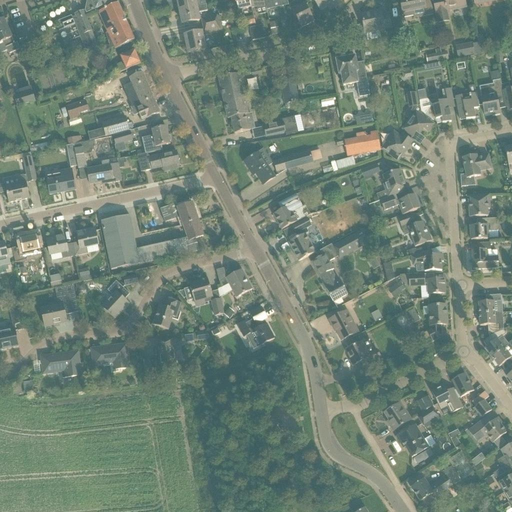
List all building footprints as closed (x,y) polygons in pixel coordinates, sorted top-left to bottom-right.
[(84,11),(85,15),(116,1),(115,0),(87,0),(85,11),(84,11)] [(177,0),(179,11),(206,5),(204,0),(200,0),(195,1),(194,0),(177,0)] [(248,0),(235,0),(236,3),(237,10),(250,8),(248,1),(248,0)] [(264,0),(266,8),(266,10),(273,9),(272,3),(285,0),(264,0)] [(333,8),(327,0),(312,0),(320,12),(327,7),(329,11),(333,8)] [(327,0),(333,8),(338,5),(336,2),(338,0),(327,0)] [(399,0),(401,4),(403,14),(403,16),(412,14),(413,19),(426,16),(434,15),(432,7),(430,0),(399,0)] [(432,0),(435,14),(437,23),(449,21),(447,11),(466,8),(464,0),(432,0)] [(108,8),(98,12),(108,33),(105,33),(110,48),(114,47),(115,50),(125,45),(134,41),(118,4),(108,8)] [(296,18),(297,19),(301,28),(314,22),(310,13),(305,4),(299,7),(298,4),(291,8),(296,17),(296,18)] [(206,5),(179,11),(182,24),(199,21),(198,13),(207,12),(206,5)] [(84,35),(89,33),(97,52),(100,51),(85,15),(84,11),(83,11),(75,14),(76,16),(77,18),(84,35)] [(361,15),(365,34),(391,29),(390,25),(388,15),(382,16),(381,11),(361,15)] [(71,16),(58,21),(60,26),(63,24),(65,29),(75,25),(73,20),(77,18),(76,16),(72,18),(71,16)] [(201,20),(202,26),(218,23),(217,16),(201,20)] [(0,52),(1,53),(7,51),(8,54),(20,49),(17,43),(14,44),(7,28),(3,19),(0,20),(0,52)] [(269,23),(272,36),(279,34),(277,22),(269,23)] [(218,23),(202,26),(204,34),(220,31),(218,23)] [(249,29),(251,35),(263,32),(262,26),(249,29)] [(263,32),(251,35),(252,41),(265,39),(263,32)] [(89,33),(84,35),(91,54),(97,52),(89,33)] [(185,36),(188,54),(205,50),(202,33),(185,36)] [(482,35),(476,36),(480,55),(486,54),(482,35)] [(463,45),(465,57),(474,56),(472,44),(463,45)] [(87,59),(90,66),(111,58),(108,51),(87,59)] [(123,64),(114,68),(117,74),(140,64),(135,51),(125,55),(120,57),(123,64)] [(445,53),(425,56),(427,64),(447,61),(445,53)] [(368,96),(370,96),(363,63),(356,64),(355,57),(336,61),(338,76),(341,75),(343,86),(356,84),(358,91),(368,89),(369,95),(368,96)] [(402,71),(403,79),(413,77),(412,69),(402,71)] [(501,85),(503,97),(506,109),(507,108),(508,112),(511,111),(511,69),(510,69),(511,80),(511,88),(508,84),(501,85)] [(132,86),(124,89),(132,107),(131,108),(134,116),(139,114),(142,121),(147,119),(160,114),(153,99),(142,73),(133,77),(129,78),(132,86)] [(219,79),(225,105),(245,101),(241,84),(239,75),(219,79)] [(487,89),(480,90),(481,97),(483,105),(484,115),(493,114),(493,115),(499,114),(497,99),(503,97),(501,85),(500,80),(495,81),(492,81),(492,85),(487,86),(487,89)] [(281,85),(283,95),(284,104),(298,102),(295,83),(281,85)] [(470,95),(455,98),(460,120),(465,119),(466,121),(475,119),(473,109),(479,108),(476,93),(475,85),(468,87),(470,95)] [(419,101),(418,101),(419,106),(421,112),(421,113),(424,115),(429,118),(437,124),(442,123),(442,124),(451,122),(449,112),(448,109),(454,108),(451,89),(444,90),(446,100),(437,102),(438,105),(433,106),(432,106),(427,99),(419,101)] [(35,102),(32,92),(14,97),(17,107),(35,102)] [(413,107),(419,106),(418,101),(417,92),(410,94),(413,107)] [(245,101),(225,105),(228,119),(231,119),(235,134),(244,132),(248,131),(255,130),(252,114),(248,115),(245,101)] [(66,107),(69,118),(79,115),(75,104),(66,107)] [(403,129),(412,137),(414,135),(417,137),(423,129),(428,132),(433,125),(415,112),(403,129)] [(372,116),(365,118),(366,124),(373,123),(372,116)] [(102,124),(105,137),(129,131),(129,130),(127,125),(125,117),(102,124)] [(283,123),(264,128),(266,137),(285,133),(286,136),(298,133),(295,117),(282,120),(283,123)] [(142,139),(145,154),(148,153),(148,154),(162,151),(161,147),(170,144),(169,142),(170,142),(171,140),(170,137),(169,136),(168,136),(166,128),(152,131),(153,136),(142,139)] [(98,139),(95,131),(88,133),(90,141),(98,139)] [(386,140),(389,142),(383,149),(397,160),(411,141),(403,135),(402,137),(393,131),(386,140)] [(130,132),(113,137),(115,146),(124,143),(132,141),(130,132)] [(344,142),(346,151),(347,157),(380,151),(377,133),(370,134),(371,137),(344,142)] [(80,136),(67,139),(68,145),(82,143),(80,136)] [(94,142),(74,145),(78,167),(78,169),(86,168),(83,148),(95,146),(94,142)] [(78,167),(74,145),(66,146),(70,168),(78,167)] [(253,176),(256,175),(263,186),(275,178),(267,167),(272,164),(262,150),(258,153),(252,157),(244,163),(253,176)] [(179,165),(178,162),(180,160),(179,156),(177,155),(176,152),(149,158),(148,154),(148,153),(145,154),(137,156),(138,160),(141,173),(145,172),(163,168),(164,172),(175,170),(174,166),(179,165)] [(284,160),(287,170),(313,163),(310,153),(284,160)] [(352,156),(335,162),(338,170),(355,165),(352,156)] [(491,169),(490,165),(488,156),(477,158),(476,156),(462,159),(466,175),(460,176),(461,187),(467,187),(472,178),(480,177),(479,172),(491,169)] [(23,160),(26,175),(24,176),(17,177),(19,184),(5,187),(4,184),(0,184),(0,192),(6,192),(9,204),(29,199),(26,183),(28,183),(36,181),(31,158),(23,160)] [(102,168),(87,171),(88,175),(89,185),(104,182),(105,185),(121,182),(119,172),(118,165),(117,159),(101,162),(102,168)] [(361,171),(364,181),(373,178),(372,176),(380,173),(377,165),(361,171)] [(404,192),(402,186),(405,185),(399,170),(382,177),(385,184),(383,185),(387,198),(393,196),(404,192)] [(46,175),(48,185),(50,195),(75,190),(73,180),(71,171),(46,175)] [(358,177),(351,180),(354,187),(360,185),(358,177)] [(295,195),(277,204),(281,211),(273,215),(281,231),(290,226),(304,219),(299,209),(302,208),(295,195)] [(420,209),(414,195),(397,202),(399,206),(403,216),(420,209)] [(389,205),(395,202),(393,196),(387,198),(380,201),(384,211),(390,209),(389,205)] [(470,197),(470,204),(468,204),(469,218),(479,217),(487,217),(487,209),(490,209),(488,196),(480,196),(470,197)] [(365,198),(358,200),(360,206),(367,204),(365,198)] [(168,207),(160,210),(165,223),(173,220),(172,215),(179,213),(183,225),(197,221),(192,205),(178,209),(176,204),(168,207)] [(408,229),(415,248),(431,242),(426,228),(425,228),(423,223),(415,225),(411,215),(398,220),(402,231),(408,229)] [(129,216),(101,222),(111,270),(163,259),(161,249),(146,252),(145,248),(136,250),(129,216)] [(298,238),(289,243),(299,262),(315,253),(305,234),(304,235),(302,231),(311,226),(308,219),(292,227),(296,234),(298,238)] [(497,231),(498,231),(497,219),(486,220),(486,226),(470,227),(471,241),(487,240),(487,239),(498,238),(497,231)] [(175,246),(161,249),(163,259),(197,252),(194,244),(197,244),(195,239),(203,237),(197,221),(183,225),(188,238),(184,240),(174,242),(175,246)] [(79,243),(72,244),(75,257),(88,254),(87,248),(98,246),(95,230),(77,234),(79,243)] [(351,246),(360,241),(363,247),(371,243),(364,230),(332,247),(338,257),(353,250),(351,246)] [(75,257),(72,244),(66,246),(64,236),(46,240),(50,256),(61,254),(62,260),(75,257)] [(20,240),(22,247),(12,249),(15,263),(26,260),(24,254),(39,250),(36,237),(20,240)] [(477,244),(477,250),(471,251),(473,269),(477,269),(477,270),(499,269),(498,256),(496,256),(496,251),(490,251),(490,243),(477,244)] [(0,266),(9,265),(8,259),(7,257),(6,253),(4,244),(0,244),(0,266)] [(347,295),(340,282),(338,283),(331,271),(334,270),(329,262),(338,257),(332,247),(331,245),(320,251),(322,256),(311,263),(326,290),(333,303),(347,295)] [(424,265),(424,272),(441,271),(441,262),(443,262),(442,255),(433,256),(431,250),(410,257),(413,266),(424,265)] [(79,270),(81,282),(90,280),(88,268),(79,270)] [(228,284),(236,298),(252,290),(242,270),(219,282),(220,288),(228,284)] [(50,277),(52,288),(62,286),(60,275),(50,277)] [(123,279),(125,286),(139,283),(137,275),(123,279)] [(409,276),(409,284),(424,283),(424,275),(409,276)] [(213,298),(211,293),(210,289),(207,279),(189,285),(190,288),(184,290),(184,291),(178,292),(184,299),(186,298),(187,302),(193,300),(194,301),(194,303),(203,300),(213,298)] [(427,287),(421,287),(421,299),(428,299),(428,295),(445,294),(444,280),(427,281),(427,287)] [(102,307),(107,312),(114,319),(128,304),(124,300),(130,294),(116,282),(107,291),(113,296),(102,307)] [(84,283),(76,285),(78,292),(85,291),(84,283)] [(59,305),(41,309),(43,318),(45,328),(55,325),(55,324),(66,322),(65,316),(73,314),(71,307),(71,304),(77,303),(73,284),(64,286),(66,296),(61,298),(62,304),(59,305)] [(477,311),(477,315),(502,313),(502,302),(501,302),(500,295),(485,296),(486,303),(478,303),(479,311),(477,311)] [(178,312),(181,304),(165,299),(163,307),(159,306),(153,326),(168,331),(172,319),(178,321),(180,313),(178,312)] [(223,315),(220,300),(211,302),(215,317),(223,315)] [(429,331),(427,332),(432,342),(442,338),(441,326),(446,326),(445,318),(447,318),(446,306),(428,307),(429,331)] [(239,327),(245,338),(246,337),(253,350),(274,339),(266,324),(265,325),(263,321),(267,319),(262,308),(250,314),(254,320),(246,324),(239,327)] [(0,350),(19,347),(16,332),(25,330),(21,310),(10,312),(12,320),(15,319),(16,325),(13,326),(13,327),(5,328),(6,332),(0,333),(0,350)] [(353,326),(354,325),(347,312),(330,320),(329,321),(335,333),(336,332),(341,342),(357,333),(353,326)] [(488,326),(488,335),(502,330),(503,329),(502,313),(477,315),(478,319),(479,318),(480,327),(488,326)] [(316,318),(311,322),(315,328),(320,324),(316,318)] [(489,337),(483,342),(487,347),(484,349),(489,355),(488,356),(490,359),(505,348),(498,340),(502,337),(505,334),(502,330),(488,335),(489,337)] [(197,334),(198,341),(208,340),(207,332),(197,334)] [(369,354),(367,349),(371,347),(368,341),(370,340),(365,332),(351,339),(355,346),(346,351),(352,363),(351,364),(352,367),(359,363),(362,369),(374,363),(374,362),(380,359),(376,350),(369,354)] [(423,333),(414,338),(417,344),(426,339),(426,338),(423,333)] [(176,370),(173,347),(176,347),(175,340),(161,341),(162,348),(158,348),(161,372),(176,370)] [(511,347),(509,345),(505,348),(490,359),(493,362),(494,361),(499,368),(508,361),(511,365),(511,364),(511,347)] [(92,350),(93,359),(94,366),(103,365),(103,367),(110,366),(111,373),(122,372),(121,370),(129,369),(126,346),(92,350)] [(43,368),(44,375),(64,373),(65,378),(74,377),(75,393),(85,392),(83,376),(80,377),(77,353),(52,356),(53,366),(43,368)] [(451,381),(456,390),(460,398),(473,392),(464,375),(451,381)] [(443,386),(431,392),(435,401),(440,410),(443,416),(450,412),(451,414),(463,409),(458,400),(452,403),(446,392),(443,386)] [(491,411),(484,401),(488,397),(485,393),(479,397),(482,402),(473,409),(481,419),(491,411)] [(427,411),(417,417),(425,429),(440,419),(432,407),(433,406),(429,398),(425,399),(422,401),(427,411)] [(389,426),(393,432),(411,420),(400,404),(384,414),(391,424),(389,426)] [(485,438),(487,437),(493,444),(497,449),(505,443),(501,438),(506,433),(498,423),(500,422),(497,418),(485,428),(481,422),(468,432),(474,438),(481,433),(485,438)] [(425,450),(425,449),(434,444),(430,436),(420,442),(416,435),(419,433),(414,426),(396,437),(401,446),(403,445),(412,458),(425,450)] [(461,446),(456,438),(459,435),(457,430),(448,435),(455,449),(461,446)] [(511,444),(507,447),(500,451),(504,457),(498,461),(505,474),(511,469),(511,444)] [(481,454),(474,459),(478,464),(485,459),(481,454)] [(419,483),(410,488),(420,502),(433,494),(435,497),(443,492),(460,481),(454,473),(451,467),(443,473),(446,477),(429,488),(424,479),(419,483)] [(511,475),(498,484),(503,493),(511,487),(511,475)] [(491,478),(485,481),(488,486),(494,483),(491,478)] [(511,487),(503,493),(509,502),(511,500),(511,487)]
